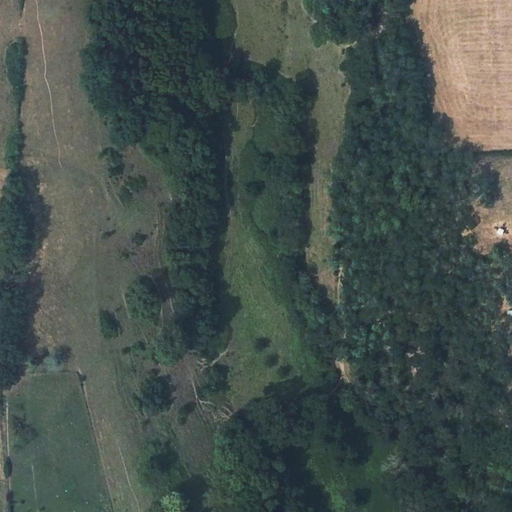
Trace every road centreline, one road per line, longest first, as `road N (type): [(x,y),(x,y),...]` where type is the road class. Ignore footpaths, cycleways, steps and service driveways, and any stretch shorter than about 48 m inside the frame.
road 1 (track): [(386,0),(342,248),(341,374),(246,457),(259,511)]
road 2 (track): [(341,374),(361,405),(463,498),(467,511)]
